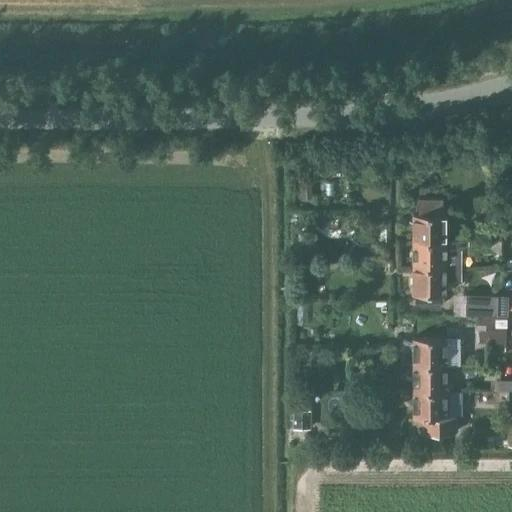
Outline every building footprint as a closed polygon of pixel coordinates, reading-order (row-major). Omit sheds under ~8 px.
[(447,240),(447,214),(443,214),(443,199),(419,199),(419,214),(414,214),(414,240),(447,240)] [(414,266),(462,266),(462,240),(447,240),(414,240),(414,266)] [(462,266),(414,266),(414,293),(416,293),(416,301),(422,307),(439,307),(445,301),(445,293),(447,293),(447,279),(462,279),(462,266)] [(467,294),(467,313),(498,314),(499,294),(467,294)] [(414,364),(447,363),(446,337),(414,337),(414,364)] [(414,390),(447,389),(447,363),(414,364),(414,390)] [(328,379),(318,389),(328,399),(338,389),(328,379)] [(456,415),(447,415),(447,389),(414,390),(415,417),(423,417),(423,432),(456,431),(456,415)]
